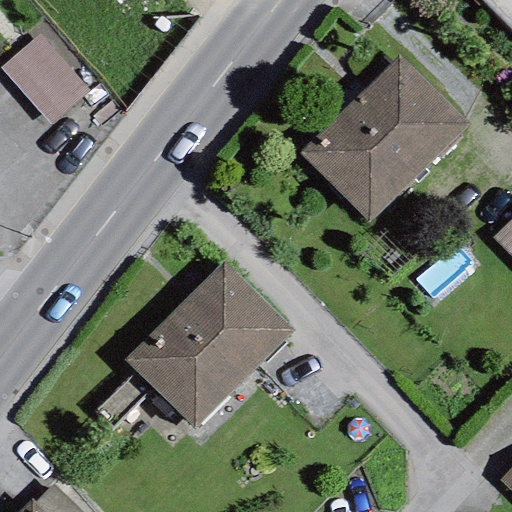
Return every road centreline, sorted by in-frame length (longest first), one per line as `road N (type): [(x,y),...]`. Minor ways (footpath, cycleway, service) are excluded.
road 1 (residential): [(430,511),(460,481),(149,166)]
road 2 (secondary): [(149,166),(0,357)]
road 3 (secondary): [(279,0),(149,166)]
